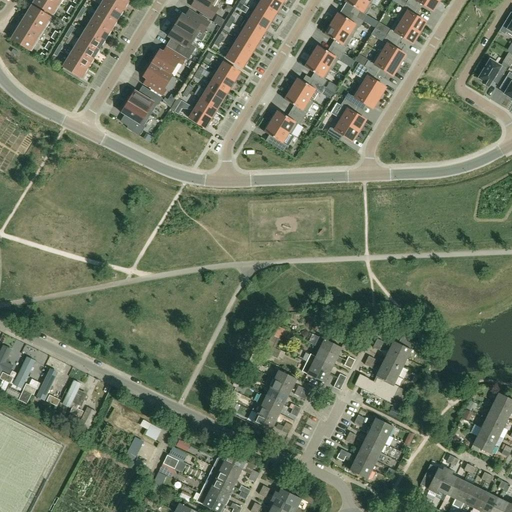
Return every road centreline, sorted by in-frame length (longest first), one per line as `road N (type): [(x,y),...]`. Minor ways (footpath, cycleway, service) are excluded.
road 1 (residential): [(302,467),(0,322)]
road 2 (residential): [(315,0),(227,144),(227,182)]
road 3 (residential): [(363,175),(370,144),(459,0)]
road 4 (residential): [(511,0),(461,83),(511,128)]
road 5 (tertiary): [(227,182),(186,178),(80,128)]
road 6 (tertiary): [(511,144),(451,171),(363,175)]
road 7 (residential): [(160,0),(80,128)]
road 8 (tertiary): [(363,175),(227,182)]
